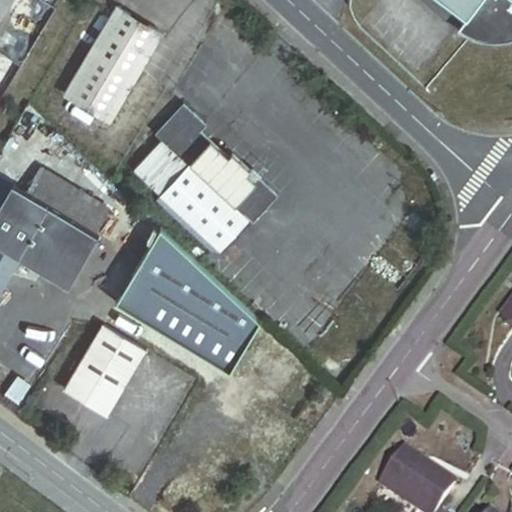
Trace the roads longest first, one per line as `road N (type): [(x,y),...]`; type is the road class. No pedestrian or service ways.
road 1 (unclassified): [(511,207),(287,0)]
road 2 (unclassified): [(288,511),(403,358)]
road 3 (unclassified): [(403,358),(511,213)]
road 4 (residential): [(511,430),(403,358)]
road 5 (tertiary): [(0,438),(99,511)]
